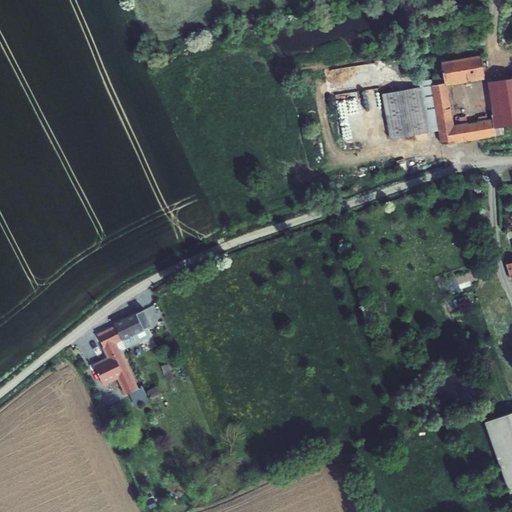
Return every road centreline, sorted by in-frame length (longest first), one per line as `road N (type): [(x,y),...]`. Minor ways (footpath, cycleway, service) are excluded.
road 1 (unclassified): [(0,393),(114,303),(188,261),(406,184),(511,160)]
road 2 (track): [(511,300),(498,267),(489,163)]
